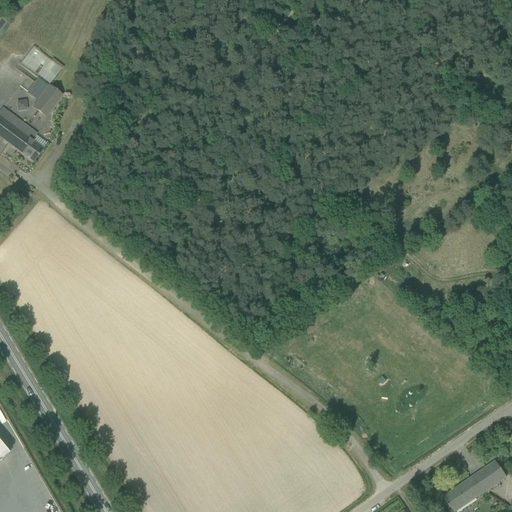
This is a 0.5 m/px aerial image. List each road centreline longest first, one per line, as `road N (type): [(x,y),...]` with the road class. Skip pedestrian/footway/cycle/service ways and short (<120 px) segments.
road 1 (unclassified): [(386,495),(318,407),(38,188)]
road 2 (primary): [(105,511),(0,334)]
road 3 (unclassified): [(386,495),(511,404)]
